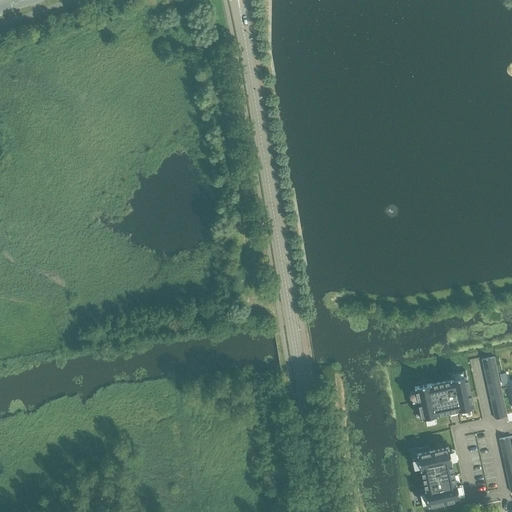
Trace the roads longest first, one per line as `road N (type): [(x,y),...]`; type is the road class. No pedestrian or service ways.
road 1 (secondary): [(323,511),(237,0)]
road 2 (residential): [(490,429),(488,422),(458,429),(474,501),(505,494)]
